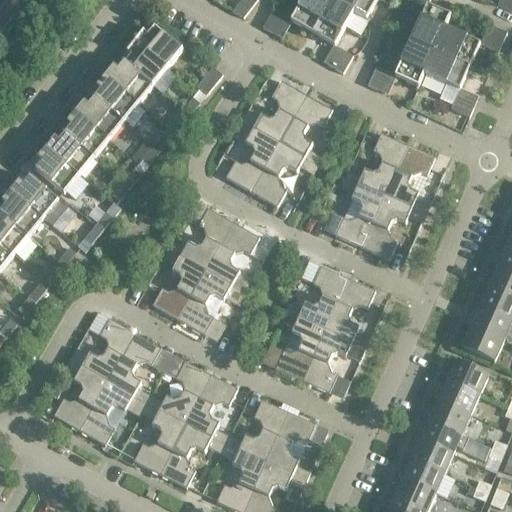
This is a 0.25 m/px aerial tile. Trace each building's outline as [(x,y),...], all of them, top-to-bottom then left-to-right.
[(255,0),(244,0),(233,14),(244,21),(258,2),(255,0)] [(329,0),(304,0),(291,23),(312,36),(311,39),(332,2),(329,0)] [(333,0),(332,2),(354,15),(369,24),(370,23),(367,21),(378,0),(333,0)] [(500,0),(497,7),(511,13),(511,3),(505,0),(500,0)] [(354,15),(332,2),(311,39),(312,39),(313,36),(335,49),(354,15)] [(427,7),(411,43),(434,53),(444,30),(445,30),(452,15),(451,14),(450,17),(427,7)] [(281,18),(273,13),(263,30),(271,35),(281,18)] [(484,36),(503,44),(507,35),(489,27),(484,36)] [(144,34),(135,44),(168,71),(183,52),(155,29),(146,39),(143,36),(145,34),(144,34)] [(444,30),(434,53),(473,71),(473,70),(470,69),(480,46),(445,30),(444,30)] [(434,53),(411,43),(395,79),(418,89),(416,92),(417,92),(425,77),(424,77),(434,53)] [(168,71),(135,44),(127,54),(128,55),(129,53),(133,56),(125,65),(122,63),(153,89),(168,71)] [(473,71),(434,53),(424,77),(425,77),(446,87),(439,101),(453,107),(451,112),(469,120),(473,111),(455,103),(460,93),(470,70),(473,71)] [(345,54),(334,72),(343,77),(353,59),(345,54)] [(153,89),(122,63),(122,64),(124,66),(117,75),(114,72),(115,70),(114,69),(106,80),(138,107),(153,89)] [(223,78),(213,70),(196,90),(206,98),(223,78)] [(385,74),(376,70),(368,88),(377,93),(385,74)] [(138,107),(106,80),(97,90),(98,91),(100,89),(103,92),(96,101),(93,98),(93,99),(124,124),(138,107)] [(258,124),(246,117),(241,125),(279,147),(307,98),(281,84),(272,101),(278,104),(280,113),(275,121),(270,123),(262,118),(258,124)] [(333,113),(307,98),(279,147),(318,169),(322,160),(310,153),(313,147),(305,143),(304,137),(308,129),(317,127),(323,130),(333,113)] [(124,124),(93,99),(92,99),(95,102),(87,111),(84,108),(86,106),(85,105),(76,116),(109,142),(124,124)] [(193,100),(183,113),(189,119),(200,106),(193,100)] [(189,119),(183,113),(172,126),(179,132),(189,119)] [(109,142),(76,116),(68,126),(69,127),(70,125),(74,127),(66,136),(63,134),(63,135),(94,160),(109,142)] [(279,147),(241,125),(236,133),(249,141),(246,146),(254,151),(255,157),(250,165),(242,167),(236,164),(226,181),(252,196),(279,147)] [(94,160),(63,135),(65,137),(58,146),(55,144),(56,142),(55,141),(47,151),(79,178),(94,160)] [(164,136),(153,149),(160,154),(171,141),(164,136)] [(362,179),(349,173),(345,182),(385,200),(408,149),(381,137),(374,154),(379,156),(383,166),(379,175),(373,177),(365,173),(362,179)] [(318,169),(279,147),(252,196),(277,210),(287,193),(281,190),(279,181),(283,173),(289,171),(297,176),(300,170),(313,177),(318,169)] [(160,154),(153,149),(142,162),(149,168),(160,154)] [(435,161),(408,149),(385,200),(426,218),(430,209),(416,203),(419,197),(411,193),(409,188),(413,179),(421,176),(427,178),(435,161)] [(79,178),(47,151),(38,162),(39,163),(41,161),(44,163),(36,173),(64,197),(79,178)] [(134,171),(123,184),(130,190),(141,177),(134,171)] [(11,194),(44,221),(53,229),(68,210),(31,179),(22,189),(19,187),(21,185),(20,184),(11,194)] [(385,200),(345,182),(341,190),(354,196),(352,203),(360,206),(362,212),(358,220),(350,224),(343,221),(336,239),(363,251),(385,200)] [(130,190),(123,184),(113,198),(120,203),(130,190)] [(44,221),(11,194),(3,205),(4,206),(5,204),(9,206),(1,215),(0,214),(0,215),(29,239),(44,221)] [(426,218),(385,200),(363,251),(390,263),(397,245),(391,242),(388,234),(392,225),(397,223),(406,227),(408,221),(422,227),(426,218)] [(186,252),(173,245),(168,253),(206,275),(234,226),(209,211),(199,228),(205,232),(207,241),(202,249),(197,250),(189,246),(186,252)] [(29,239),(0,215),(0,216),(0,245),(14,257),(29,239)] [(107,215),(96,228),(103,234),(113,220),(107,215)] [(260,241),(234,226),(206,275),(245,296),(251,285),(239,278),(240,275),(232,271),(231,265),(236,257),(244,254),(250,258),(260,241)] [(103,234),(96,228),(85,241),(92,247),(103,234)] [(0,274),(14,257),(0,245),(0,274)] [(69,250),(58,263),(65,269),(76,256),(69,250)] [(511,253),(507,251),(498,271),(511,276),(511,253)] [(206,275),(168,253),(163,261),(176,268),(173,274),(181,279),(182,284),(177,293),(169,295),(163,292),(153,309),(179,323),(206,275)] [(65,269),(58,263),(48,276),(55,282),(65,269)] [(290,306),(286,315),(326,333),(349,282),(321,270),(313,287),(320,290),(323,299),(319,308),(313,310),(305,306),(302,312),(290,306)] [(511,276),(498,271),(489,290),(511,300),(511,276)] [(245,296),(206,275),(179,323),(204,338),(205,337),(218,344),(227,328),(208,318),(206,309),(211,301),(216,299),(224,304),(225,301),(238,308),(245,296)] [(376,294),(349,282),(326,333),(366,351),(370,342),(357,336),(360,330),(351,327),(349,321),(353,312),(362,309),(368,312),(376,294)] [(40,286),(29,299),(36,305),(47,292),(40,286)] [(511,300),(489,290),(481,310),(511,323),(511,300)] [(36,305),(29,299),(18,312),(25,318),(36,305)] [(511,325),(511,323),(481,310),(472,330),(504,344),(511,325)] [(326,333),(286,315),(282,324),(295,330),(292,336),(300,340),(303,345),(299,354),(290,357),(271,348),(263,365),(276,371),(276,372),(303,384),(326,333)] [(10,322),(0,334),(0,335),(7,341),(17,328),(10,322)] [(89,359),(77,351),(70,363),(108,385),(136,337),(110,322),(101,339),(107,342),(109,351),(104,360),(98,361),(91,356),(89,359)] [(504,344),(472,330),(463,350),(495,365),(504,344)] [(366,351),(326,333),(303,384),(330,396),(338,378),(332,376),(328,367),(332,358),(338,356),(346,360),(347,357),(360,363),(366,351)] [(162,352),(136,337),(108,385),(146,408),(151,399),(138,392),(142,386),(134,381),(132,376),(137,368),(146,365),(152,369),(162,352)] [(108,385),(70,363),(65,372),(78,379),(74,385),(82,389),(84,395),(79,403),(70,405),(64,402),(54,419),(80,434),(108,385)] [(457,363),(448,384),(480,398),(489,377),(457,363)] [(212,378),(185,365),(176,382),(182,385),(185,394),(181,402),(175,404),(167,400),(164,406),(151,399),(146,408),(186,428),(212,378)] [(238,391),(212,378),(186,428),(226,448),(230,439),(217,433),(220,427),(212,423),(210,417),(214,409),(223,406),(229,409),(238,391)] [(480,398),(448,384),(439,403),(471,418),(480,398)] [(146,408),(108,385),(80,434),(105,449),(115,432),(109,428),(107,420),(112,411),(117,410),(125,414),(127,412),(140,420),(142,416),(146,408)] [(243,445),(230,439),(226,448),(266,466),(289,415),(262,403),(254,421),(260,424),(264,432),(260,441),(254,443),(246,439),(243,445)] [(471,418),(439,403),(430,423),(462,437),(471,418)] [(186,428),(146,408),(142,416),(155,423),(152,429),(160,433),(162,439),(158,447),(149,450),(143,447),(134,464),(161,478),(186,428)] [(316,427),(289,415),(266,466),(306,484),(310,475),(297,470),(300,463),(291,460),(289,454),(293,446),(302,442),(308,445),(316,427)] [(462,437),(430,423),(421,443),(453,457),(462,437)] [(226,448),(186,428),(161,478),(187,491),(196,474),(190,471),(187,462),(191,453),(197,452),(205,456),(208,450),(221,457),(226,448)] [(453,457),(421,443),(412,463),(444,477),(453,457)] [(495,443),(492,451),(504,456),(507,448),(495,443)] [(245,511),(266,466),(226,448),(221,457),(235,463),(233,469),(241,473),(243,478),(239,487),(231,490),(224,487),(216,505),(231,511),(245,511)] [(504,456),(492,451),(489,459),(501,464),(504,456)] [(444,477),(412,463),(404,482),(436,497),(444,477)] [(306,484),(266,466),(245,511),(278,511),(272,509),(269,500),(273,492),(278,490),(287,493),(289,487),(302,493),(306,484)] [(428,511),(436,497),(404,482),(395,502),(417,511),(428,511)] [(480,483),(476,491),(488,496),(491,488),(480,483)] [(488,496),(476,491),(473,499),(485,504),(488,496)] [(509,496),(497,491),(493,499),(505,504),(509,496)] [(505,504),(493,499),(490,507),(502,511),(505,504)] [(417,511),(395,502),(390,511),(417,511)]
